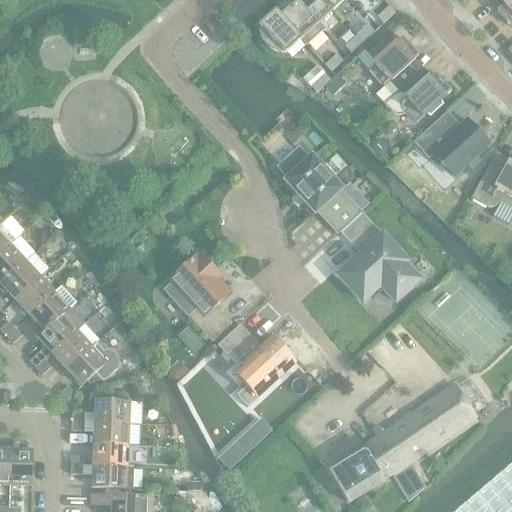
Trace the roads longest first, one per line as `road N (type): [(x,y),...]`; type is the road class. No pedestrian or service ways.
road 1 (residential): [(287,283),(261,219),(256,172),(152,47),(204,0)]
road 2 (residential): [(423,0),(511,93)]
